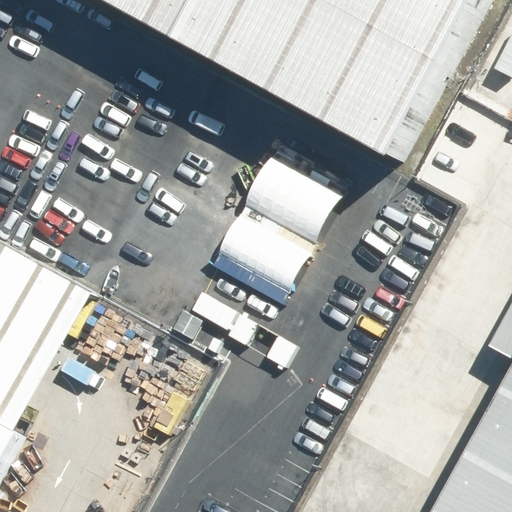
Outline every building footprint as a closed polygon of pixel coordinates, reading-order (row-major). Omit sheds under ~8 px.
[(99,0),(391,157),(476,0),(99,0)] [(511,189),(511,149),(473,220),(490,229),(511,189)] [(0,484),(105,293),(0,236),(0,484)] [(511,511),(511,321),(408,511),(511,511)] [(414,343),(398,334),(357,407),(373,416),(414,343)] [(338,511),(371,455),(341,438),(301,510),(304,511),(338,511)]
